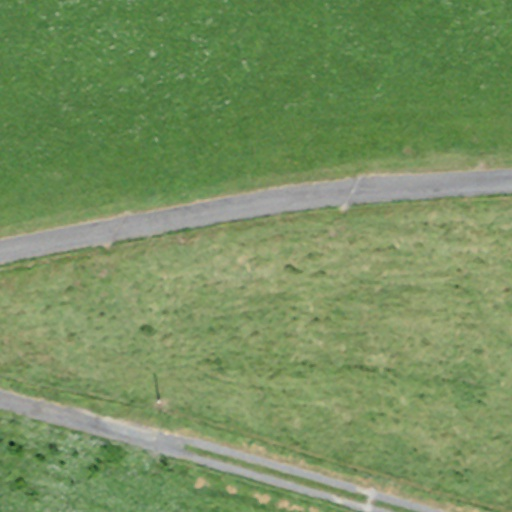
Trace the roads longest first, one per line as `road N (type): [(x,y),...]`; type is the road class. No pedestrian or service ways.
road 1 (residential): [(0,252),(348,192),(511,181)]
road 2 (track): [(0,406),(396,511)]
